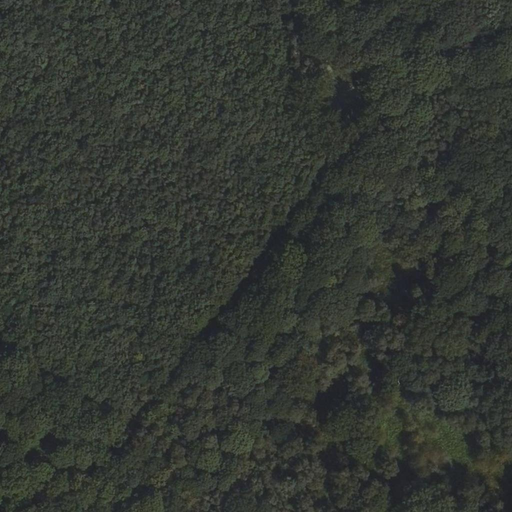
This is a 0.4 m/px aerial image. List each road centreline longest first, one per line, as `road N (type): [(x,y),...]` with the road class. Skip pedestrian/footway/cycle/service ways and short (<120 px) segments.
road 1 (track): [(341,154),(71,511)]
road 2 (track): [(279,0),(293,13),(346,14),(373,32),(388,68),(394,131),(367,151),(341,154)]
road 3 (track): [(341,154),(413,150),(511,258)]
